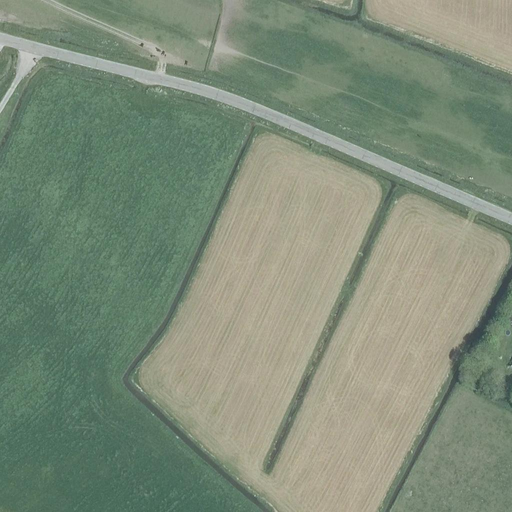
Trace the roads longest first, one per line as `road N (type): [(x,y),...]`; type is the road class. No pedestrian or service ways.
road 1 (tertiary): [(511,219),(217,95),(0,39)]
road 2 (track): [(158,79),(162,61),(152,48),(44,0)]
